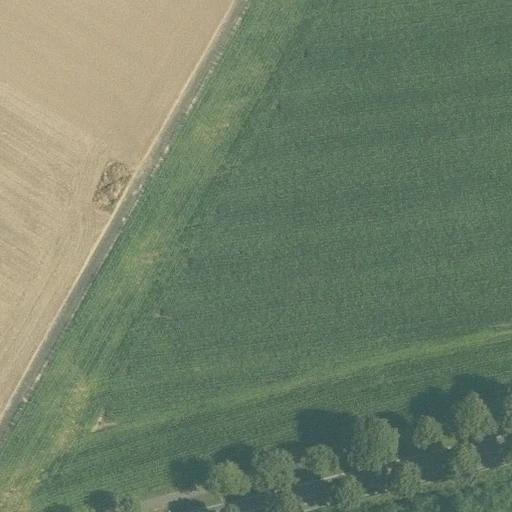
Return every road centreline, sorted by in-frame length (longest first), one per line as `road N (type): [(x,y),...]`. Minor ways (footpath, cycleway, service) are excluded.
road 1 (track): [(0,427),(244,0)]
road 2 (secondary): [(236,510),(511,447)]
